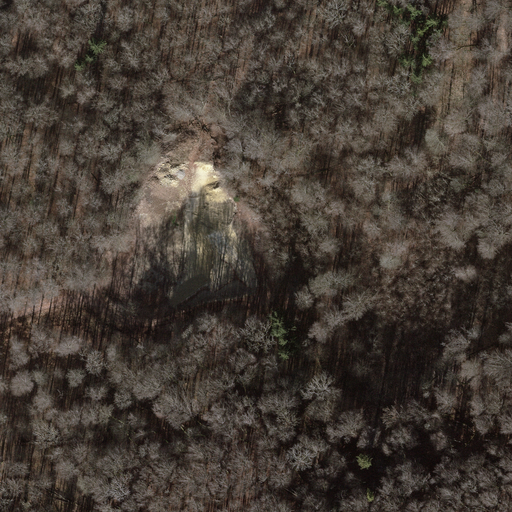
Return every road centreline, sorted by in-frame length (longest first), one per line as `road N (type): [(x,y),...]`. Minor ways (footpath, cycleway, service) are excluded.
road 1 (track): [(105,286),(121,317),(150,329),(255,299),(349,249),(384,194),(466,152),(487,114),(507,0)]
road 2 (track): [(0,318),(143,276)]
